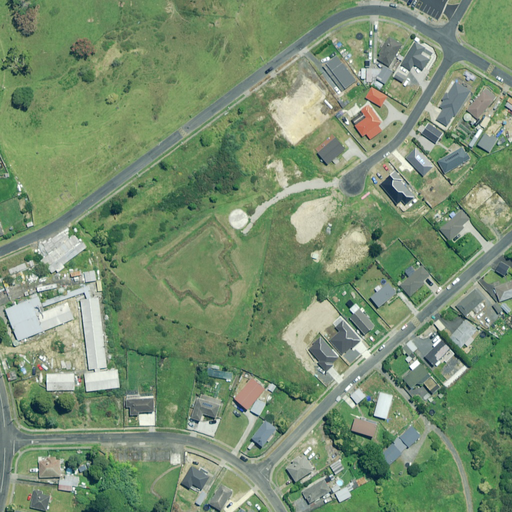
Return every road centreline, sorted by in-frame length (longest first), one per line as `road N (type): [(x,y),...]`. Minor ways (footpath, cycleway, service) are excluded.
road 1 (residential): [(0,250),(71,214),(349,13),(396,13),(454,48)]
road 2 (residential): [(511,235),(255,475)]
road 3 (residential): [(255,475),(186,438),(4,440)]
road 4 (track): [(376,358),(445,435),(474,511)]
road 5 (residential): [(352,182),(399,139),(454,48)]
